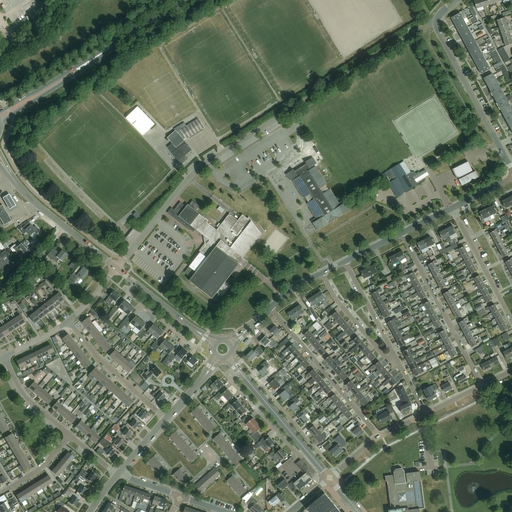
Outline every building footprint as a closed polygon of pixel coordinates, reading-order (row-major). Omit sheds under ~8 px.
[(476,9),(483,7),(480,0),(477,0),(476,0),(474,0),(476,9)] [(473,17),(475,16),(477,15),(472,6),(462,11),(466,18),(470,16),(469,14),(471,13),(473,17)] [(464,19),(466,18),(462,11),(460,12),(460,13),(451,18),(455,25),(464,20),(464,19)] [(499,27),(506,24),(505,21),(506,20),(505,17),(497,20),(499,27)] [(458,32),(468,27),(464,20),(455,25),(458,32)] [(501,33),(508,31),(507,27),(509,27),(508,24),(506,24),(499,27),(495,29),(496,31),(500,30),(501,33)] [(462,39),(471,34),(468,27),(458,32),(462,39)] [(503,40),(510,37),(509,33),(511,33),(510,30),(508,31),(501,33),(503,40)] [(466,46),(475,41),(471,34),(462,39),(466,46)] [(503,40),(505,46),(511,43),(511,41),(511,40),(511,39),(511,36),(511,37),(510,37),(503,40)] [(470,53),(479,48),(475,41),(466,46),(470,53)] [(498,50),(500,55),(506,52),(503,47),(498,50)] [(473,60),(482,55),(479,48),(470,53),(473,60)] [(477,67),(486,62),(482,55),(473,60),(477,67)] [(486,62),(477,67),(481,74),(490,69),(486,62)] [(487,86),(496,81),(492,74),(483,79),(487,86)] [(491,93),(500,88),(496,81),(487,86),(491,93)] [(494,100),(503,95),(500,88),(491,93),(494,100)] [(498,107),(507,102),(511,99),(511,97),(510,95),(507,97),(507,98),(506,99),(503,95),(494,100),(498,107)] [(502,114),(511,109),(507,102),(498,107),(502,114)] [(125,118),(142,135),(154,124),(137,106),(125,118)] [(505,121),(511,117),(511,110),(511,109),(502,114),(505,121)] [(185,138),(186,139),(203,129),(198,120),(186,128),(183,124),(173,130),(174,131),(166,138),(166,139),(167,141),(169,140),(172,143),(167,147),(178,161),(192,150),(184,141),(184,140),(185,138)] [(308,206),(316,218),(312,220),(314,223),(312,223),(317,231),(323,227),(328,223),(329,224),(332,222),(338,218),(338,217),(343,214),(349,210),(345,203),(344,203),(343,201),(338,204),(329,189),(328,190),(325,185),(326,184),(315,167),(314,166),(316,164),(312,158),(305,163),(306,164),(294,172),(293,170),(286,175),(289,181),(292,180),(293,181),(292,181),(303,199),(305,198),(309,205),(308,206)] [(472,173),(467,162),(451,170),(456,179),(458,178),(459,179),(457,180),(458,180),(461,186),(477,178),(474,172),(475,172),(475,171),(472,173)] [(394,174),(406,192),(414,187),(418,184),(417,182),(429,175),(425,169),(420,173),(419,172),(416,174),(415,173),(412,172),(407,175),(400,164),(389,170),(385,173),(387,176),(391,174),(392,175),(394,174)] [(397,197),(406,192),(394,174),(392,175),(391,174),(387,176),(390,182),(388,183),(397,197)] [(16,204),(10,192),(2,196),(9,208),(16,204)] [(506,208),(511,204),(511,203),(509,197),(502,201),(504,204),(506,208)] [(187,204),(194,210),(198,205),(191,200),(187,204)] [(208,221),(187,204),(186,206),(180,202),(174,210),(171,208),(167,213),(190,230),(192,227),(205,237),(205,242),(191,260),(193,262),(184,273),(191,279),(189,281),(212,298),(217,293),(222,297),(231,286),(226,281),(239,264),(255,277),(260,270),(243,257),(261,234),(251,221),(242,215),(238,220),(229,214),(217,230),(207,222),(208,221)] [(0,219),(3,225),(11,220),(2,205),(0,205),(0,219)] [(490,216),(496,212),(495,208),(493,205),(486,209),(490,216)] [(483,219),(490,216),(486,209),(479,212),(481,216),(481,215),(483,219)] [(36,234),(40,231),(35,226),(34,227),(29,222),(22,227),(21,226),(18,229),(23,234),(26,232),(30,236),(34,231),(36,234)] [(446,229),(449,236),(456,233),(454,229),(455,229),(453,226),(446,229)] [(495,230),(490,233),(494,239),(499,236),(499,235),(497,232),(500,230),(498,228),(495,229),(495,230)] [(449,236),(446,229),(439,233),(441,236),(443,239),(446,238),(448,241),(448,240),(451,246),(452,246),(454,245),(452,241),(451,240),(449,236)] [(500,238),(503,236),(502,234),(499,235),(499,236),(494,239),(497,245),(502,242),(500,238)] [(427,247),(434,244),(432,240),(433,240),(431,237),(424,240),(427,247)] [(421,250),(427,247),(424,240),(417,243),(419,247),(421,250)] [(502,242),(497,245),(500,251),(505,248),(503,244),(506,242),(505,240),(502,242)] [(10,248),(10,249),(13,253),(14,253),(16,251),(20,256),(29,249),(30,250),(33,247),(27,241),(22,245),(21,244),(17,247),(15,245),(14,244),(10,248)] [(459,248),(456,250),(457,252),(460,251),(462,255),(467,252),(464,246),(459,249),(459,248)] [(505,248),(500,251),(503,257),(509,254),(506,250),(509,248),(508,246),(505,248)] [(62,261),(68,254),(62,249),(59,252),(53,248),(47,255),(56,262),(59,259),(62,261)] [(8,270),(13,266),(9,262),(13,259),(5,250),(0,254),(0,261),(1,263),(0,264),(0,268),(1,268),(5,274),(9,272),(8,270)] [(401,260),(406,258),(402,251),(396,254),(399,261),(400,264),(402,263),(402,261),(401,262),(401,260)] [(462,255),(459,256),(460,258),(463,257),(465,261),(471,258),(467,252),(462,255)] [(392,264),(399,261),(396,254),(389,257),(392,264)] [(465,261),(462,262),(463,265),(466,263),(468,267),(469,267),(474,264),(471,258),(465,261)] [(437,268),(437,267),(435,264),(438,262),(439,261),(438,259),(433,261),(434,262),(428,265),(432,271),(437,268)] [(468,267),(465,268),(467,271),(470,269),(472,274),(477,271),(474,264),(469,267),(468,267)] [(371,275),(378,272),(374,265),(368,268),(371,275)] [(437,268),(432,271),(435,277),(440,274),(438,270),(441,268),(440,266),(437,267),(437,268)] [(81,282),(89,272),(83,267),(77,274),(74,271),(67,280),(73,285),(76,281),(78,282),(79,281),(81,282)] [(364,279),(371,275),(368,268),(361,272),(364,279)] [(409,274),(405,276),(407,278),(410,277),(412,280),(412,281),(417,278),(414,272),(409,275),(409,274)] [(441,276),(444,274),(443,272),(440,274),(435,277),(438,283),(443,280),(441,276)] [(474,277),(471,279),(472,281),(475,280),(477,284),(478,284),(483,281),(480,275),(474,278),(474,277)] [(412,280),(409,282),(410,284),(413,283),(415,286),(415,287),(420,284),(417,278),(412,281),(412,280)] [(443,280),(438,283),(441,289),(447,286),(444,282),(447,280),(446,278),(443,280)] [(44,281),(39,285),(40,286),(36,290),(37,292),(47,285),(44,281)] [(477,284),(474,285),(476,287),(479,286),(480,290),(481,290),(486,287),(483,281),(478,284),(477,284)] [(415,286),(412,288),(413,290),(416,289),(418,293),(423,290),(420,284),(415,287),(415,286)] [(59,304),(64,300),(59,292),(56,287),(54,289),(57,293),(54,296),(53,296),(59,304)] [(480,290),(478,291),(479,294),(482,292),(484,296),(489,293),(486,287),(481,290),(480,290)] [(381,297),(381,296),(378,293),(382,291),(381,288),(377,290),(377,291),(372,294),(376,300),(381,297)] [(449,291),(444,294),(447,300),(452,297),(452,296),(450,293),(453,291),(452,289),(448,290),(449,291)] [(418,293),(415,294),(416,297),(419,295),(422,299),(427,296),(423,290),(418,293)] [(53,296),(54,296),(51,291),(49,293),(53,297),(49,300),(48,300),(55,308),(59,304),(53,296)] [(113,305),(111,303),(114,300),(116,301),(120,296),(113,291),(109,296),(110,296),(105,301),(105,302),(110,305),(112,307),(113,305)] [(321,291),(315,295),(319,302),(325,298),(323,295),(321,291)] [(484,296),(481,297),(482,300),(485,298),(487,302),(493,300),(489,293),(484,296)] [(48,301),(44,303),(44,304),(50,312),(55,308),(48,300),(49,300),(46,295),(44,297),(48,301)] [(315,295),(308,300),(311,303),(313,306),(316,304),(318,307),(319,307),(321,305),(319,302),(315,295)] [(384,303),(384,302),(382,299),(385,297),(384,295),(381,296),(381,297),(376,300),(379,306),(384,303)] [(452,297),(447,300),(450,306),(455,303),(453,299),(456,297),(455,295),(452,296),(452,297)] [(44,304),(44,303),(41,299),(39,301),(43,305),(40,307),(39,308),(45,315),(50,312),(44,304)] [(379,306),(382,312),(387,309),(387,308),(385,305),(389,303),(391,302),(390,299),(384,302),(384,303),(379,306)] [(124,311),(130,304),(125,300),(119,307),(124,311)] [(424,303),(421,305),(422,307),(425,305),(427,309),(427,310),(432,307),(429,301),(424,304),(424,303)] [(455,303),(450,306),(453,312),(459,309),(458,309),(456,305),(459,303),(458,301),(455,303)] [(39,308),(40,307),(36,303),(34,305),(38,309),(35,311),(34,312),(40,319),(45,315),(39,308)] [(129,315),(134,308),(130,304),(124,311),(129,315)] [(490,306),(486,308),(488,310),(491,309),(493,313),(498,310),(495,304),(490,307),(490,306)] [(294,309),(298,316),(304,312),(302,309),(303,309),(300,305),(294,309)] [(311,306),(308,308),(316,320),(319,318),(311,306)] [(34,312),(35,311),(31,307),(30,308),(33,313),(29,316),(35,323),(40,319),(34,312)] [(115,307),(113,310),(107,317),(110,319),(118,309),(115,307)] [(388,311),(392,309),(391,307),(387,308),(387,309),(382,312),(385,318),(391,316),(388,311)] [(427,309),(424,311),(425,313),(428,312),(430,315),(430,316),(436,313),(432,307),(427,310),(427,309)] [(459,309),(453,312),(457,318),(462,316),(460,311),(463,309),(461,307),(458,309),(459,309)] [(295,318),(298,316),(294,309),(287,314),(290,317),(292,319),(291,320),(294,323),(297,321),(295,318)] [(15,318),(20,326),(25,322),(20,315),(21,314),(18,310),(16,311),(19,315),(16,318),(15,318)] [(493,313),(490,314),(491,317),(494,315),(496,319),(501,316),(498,310),(493,313)] [(336,321),(341,317),(336,311),(331,315),(328,318),(330,320),(333,317),(336,320),(336,321)] [(15,318),(16,318),(13,313),(11,314),(14,319),(10,321),(10,322),(15,329),(20,326),(15,318)] [(430,315),(427,317),(428,319),(431,318),(433,322),(434,322),(439,319),(436,313),(430,316),(430,315)] [(135,327),(141,320),(136,316),(132,320),(130,319),(125,325),(127,327),(130,323),(135,327)] [(496,319),(493,320),(494,323),(497,321),(499,325),(505,322),(501,316),(496,319)] [(5,324),(2,320),(0,317),(0,321),(3,326),(0,327),(0,329),(4,336),(10,333),(4,325),(5,324)] [(10,322),(10,321),(7,317),(6,318),(9,322),(5,324),(4,325),(10,333),(15,329),(10,322)] [(88,317),(81,322),(85,328),(92,322),(88,317)] [(120,331),(125,325),(130,319),(127,317),(118,329),(120,331)] [(341,326),(345,322),(341,317),(336,321),(336,320),(332,323),(334,325),(337,322),(340,325),(341,326)] [(396,326),(396,325),(399,323),(396,317),(392,319),(393,320),(388,322),(391,329),(396,326)] [(464,320),(459,323),(462,329),(467,326),(465,322),(468,320),(467,318),(464,320)] [(433,322),(430,323),(431,325),(434,324),(437,328),(442,326),(439,319),(434,322),(433,322)] [(139,337),(144,331),(142,328),(146,324),(141,320),(135,327),(140,331),(136,335),(139,337)] [(92,322),(85,328),(89,332),(96,327),(92,322)] [(313,325),(317,331),(322,327),(317,322),(313,325)] [(345,331),(350,327),(345,322),(341,326),(340,325),(337,328),(339,330),(342,327),(345,331)] [(499,325),(496,326),(497,329),(500,327),(503,332),(508,329),(505,322),(499,325)] [(399,332),(399,331),(397,328),(401,326),(399,323),(396,325),(396,326),(391,329),(394,335),(399,332)] [(153,335),(158,328),(154,324),(146,332),(147,332),(146,333),(148,335),(150,333),(153,335)] [(467,326),(462,329),(465,335),(471,332),(470,332),(468,328),(472,326),(470,324),(467,326)] [(276,336),(281,331),(279,328),(278,329),(274,325),(269,331),(276,336)] [(96,327),(89,332),(93,337),(100,332),(96,327)] [(354,333),(350,327),(345,331),(335,338),(338,341),(347,333),(349,336),(354,333)] [(403,338),(402,337),(401,334),(409,329),(408,327),(399,331),(399,332),(394,335),(398,341),(403,338)] [(153,335),(154,336),(158,339),(164,332),(158,328),(153,335)] [(439,332),(436,334),(437,336),(440,335),(442,338),(442,339),(448,336),(445,330),(439,333),(439,332)] [(472,334),(475,333),(473,330),(470,332),(471,332),(465,335),(469,341),(474,338),(472,334)] [(314,336),(317,334),(315,332),(312,334),(309,331),(304,334),(308,340),(313,336),(314,336)] [(100,332),(93,337),(97,342),(104,337),(100,332)] [(507,332),(502,335),(505,341),(510,338),(507,332)] [(68,334),(61,339),(65,344),(72,339),(68,334)] [(404,341),(410,338),(408,334),(406,335),(402,337),(403,338),(398,341),(401,347),(406,344),(404,341)] [(269,339),(266,336),(265,336),(260,342),(265,347),(269,342),(274,346),(277,343),(271,337),(269,339)] [(316,340),(314,336),(313,336),(308,340),(313,345),(318,341),(318,342),(321,339),(319,337),(316,340)] [(358,346),(362,342),(357,336),(353,340),(352,340),(349,342),(351,345),(354,342),(357,345),(358,346)] [(442,338),(439,340),(440,342),(443,341),(445,345),(446,345),(451,342),(448,336),(442,339),(442,338)] [(474,338),(469,341),(472,347),(477,345),(475,340),(479,338),(478,336),(474,338)] [(104,337),(97,342),(101,347),(108,342),(104,337)] [(280,346),(281,347),(289,340),(287,337),(278,345),(280,346)] [(497,338),(492,340),(491,341),(494,346),(500,344),(497,338)] [(72,339),(65,344),(69,349),(76,344),(72,339)] [(164,351),(170,344),(165,339),(161,344),(159,342),(153,349),(156,351),(158,348),(160,350),(162,349),(164,351)] [(321,345),(318,342),(318,341),(313,345),(317,350),(322,346),(322,347),(325,344),(324,342),(321,345)] [(108,342),(101,347),(105,352),(112,347),(108,342)] [(362,351),(366,347),(362,342),(358,346),(357,345),(350,351),(351,353),(359,347),(361,350),(362,351)] [(445,345),(442,346),(444,348),(447,347),(449,351),(454,348),(451,342),(446,345),(445,345)] [(50,344),(44,347),(48,354),(54,352),(50,344)] [(76,344),(69,349),(73,354),(79,349),(76,344)] [(168,361),(173,354),(171,352),(175,347),(170,344),(164,351),(169,354),(165,359),(168,361)] [(288,348),(285,350),(282,353),(284,355),(290,350),(292,353),(297,349),(292,344),(288,348)] [(258,357),(261,354),(265,351),(259,346),(254,351),(252,350),(246,356),(251,361),(256,355),(258,357)] [(324,349),(322,347),(322,346),(317,350),(322,356),(326,352),(327,352),(330,350),(328,347),(327,348),(326,347),(324,349)] [(412,355),(411,354),(409,350),(413,348),(412,346),(408,348),(403,351),(407,358),(412,355)] [(44,347),(39,350),(42,357),(48,354),(44,347)] [(183,347),(177,354),(184,360),(187,356),(185,354),(188,351),(183,347)] [(366,356),(371,352),(366,347),(362,351),(361,350),(358,353),(360,355),(363,352),(366,355),(366,356)] [(449,351),(446,352),(447,355),(450,353),(452,357),(457,355),(454,348),(449,351)] [(79,349),(73,354),(77,359),(83,354),(79,349)] [(296,358),(301,354),(297,349),(292,353),(287,358),(288,360),(294,355),(296,358)] [(39,350),(33,352),(36,360),(42,357),(39,350)] [(115,350),(110,356),(114,360),(120,354),(115,350)] [(33,352),(27,355),(30,362),(36,360),(33,352)] [(371,361),(375,357),(371,352),(366,356),(366,355),(363,358),(365,360),(368,358),(371,361)] [(415,361),(415,360),(413,356),(416,354),(415,352),(411,354),(412,355),(407,358),(410,364),(415,361)] [(83,354),(77,359),(81,364),(87,359),(83,354)] [(120,354),(114,360),(119,364),(124,358),(120,354)] [(170,363),(176,356),(173,354),(168,361),(170,363)] [(301,363),(305,359),(301,354),(296,358),(295,359),(291,363),(293,365),(298,360),(301,363)] [(27,355),(21,358),(25,365),(30,362),(27,355)] [(333,359),(332,358),(330,355),(325,359),(330,365),(334,361),(335,361),(338,359),(336,357),(333,359)] [(187,356),(184,360),(183,361),(186,363),(188,361),(194,366),(198,360),(193,356),(190,358),(187,356)] [(489,356),(487,357),(492,367),(500,363),(497,357),(491,360),(489,356)] [(429,360),(433,368),(438,366),(434,357),(429,360)] [(492,367),(487,357),(485,358),(487,362),(481,365),(484,371),(492,367)] [(21,358),(15,361),(19,368),(25,365),(21,358)] [(124,358),(119,364),(124,369),(129,362),(124,358)] [(418,367),(418,366),(416,362),(420,361),(418,358),(415,360),(415,361),(410,364),(413,370),(418,367)] [(87,359),(81,364),(85,368),(91,363),(87,359)] [(301,363),(296,367),(295,368),(297,370),(302,365),(305,368),(310,364),(305,359),(301,363)] [(266,369),(270,366),(266,361),(261,365),(263,368),(259,371),(263,377),(269,372),(266,369)] [(337,364),(335,361),(334,361),(330,365),(334,370),(339,366),(339,367),(342,364),(340,362),(337,364)] [(379,371),(383,367),(379,361),(374,365),(371,368),(372,370),(376,367),(378,370),(379,371)] [(129,362),(124,369),(129,373),(134,366),(129,362)] [(418,367),(413,370),(416,376),(424,372),(424,371),(427,370),(423,363),(418,366),(418,367)] [(157,377),(162,372),(156,366),(151,371),(150,372),(148,370),(145,373),(144,372),(141,375),(146,380),(153,373),(157,377)] [(342,370),(339,367),(339,366),(334,370),(338,375),(343,371),(344,372),(347,369),(345,367),(342,370)] [(465,375),(467,374),(463,366),(458,369),(461,373),(456,376),(458,380),(460,384),(468,380),(465,375)] [(94,367),(89,373),(94,377),(99,372),(94,367)] [(371,377),(369,378),(372,381),(371,382),(372,384),(375,382),(373,380),(378,376),(380,378),(383,375),(383,376),(388,372),(383,367),(379,371),(378,370),(375,373),(371,377)] [(314,378),(318,374),(314,369),(306,376),(308,378),(311,375),(313,377),(314,378)] [(346,375),(344,372),(343,371),(338,375),(343,381),(348,377),(351,374),(349,372),(346,375)] [(99,372),(94,377),(99,382),(104,376),(99,372)] [(388,381),(392,377),(388,372),(383,376),(383,375),(380,378),(381,380),(384,377),(387,381),(388,381)] [(274,379),(269,383),(275,390),(281,385),(276,380),(280,377),(277,373),(272,377),(274,379)] [(323,379),(318,374),(314,378),(313,377),(308,382),(311,385),(316,381),(318,383),(321,381),(323,379)] [(104,376),(99,382),(104,386),(109,380),(104,376)] [(442,386),(445,392),(452,388),(450,384),(453,382),(450,376),(444,379),(446,384),(442,386)] [(397,382),(392,377),(388,381),(387,381),(384,383),(382,385),(384,387),(386,385),(389,383),(392,386),(397,382)] [(218,379),(210,386),(213,389),(215,391),(218,388),(219,389),(224,384),(218,379)] [(323,379),(321,381),(318,383),(314,386),(317,389),(320,386),(322,388),(323,389),(326,385),(327,385),(323,379)] [(109,380),(104,386),(108,390),(113,384),(109,380)] [(356,386),(359,384),(357,382),(354,384),(351,380),(346,384),(351,390),(355,386),(356,386)] [(33,381),(28,387),(33,392),(38,385),(33,381)] [(424,390),(426,395),(429,401),(437,397),(434,391),(439,388),(436,383),(424,390)] [(113,384),(108,390),(113,394),(118,388),(113,384)] [(38,385),(33,392),(38,396),(43,389),(38,385)] [(284,402),(291,396),(287,391),(290,389),(287,385),(281,389),(283,391),(279,395),(284,402)] [(327,385),(326,385),(323,389),(322,388),(319,391),(321,393),(324,390),(327,394),(332,390),(327,385)] [(359,389),(356,386),(355,386),(351,390),(355,395),(360,391),(360,392),(363,389),(362,387),(359,389)] [(65,392),(68,388),(66,387),(63,390),(59,395),(62,397),(66,393),(65,392)] [(402,413),(412,409),(410,405),(411,405),(406,393),(406,394),(403,387),(397,389),(403,405),(399,406),(402,413)] [(118,388),(113,394),(118,398),(123,392),(118,388)] [(161,402),(166,396),(161,392),(162,390),(160,388),(156,392),(158,395),(156,398),(161,402)] [(312,388),(307,393),(310,396),(315,392),(312,388)] [(43,389),(38,396),(43,400),(48,394),(43,389)] [(214,400),(216,398),(218,400),(220,398),(225,403),(228,400),(234,395),(228,389),(223,393),(221,391),(212,399),(214,400)] [(365,397),(368,394),(363,389),(360,392),(360,391),(355,395),(360,400),(364,396),(365,397)] [(123,392),(118,398),(123,402),(128,396),(123,392)] [(48,394),(43,400),(47,404),(53,398),(48,394)] [(330,397),(327,400),(329,402),(332,399),(334,403),(335,403),(339,399),(335,394),(330,398),(330,397)] [(364,396),(360,400),(364,405),(369,402),(372,399),(368,394),(365,397),(364,396)] [(128,396),(123,402),(127,406),(133,401),(128,396)] [(294,413),(300,408),(296,404),(301,399),(299,397),(297,398),(296,397),(291,401),(293,403),(289,407),(294,413)] [(242,405),(237,400),(236,401),(234,399),(224,409),(226,411),(232,405),(233,407),(236,410),(242,405)] [(339,408),(344,404),(339,399),(335,403),(334,403),(329,407),(331,409),(336,404),(339,408)] [(56,411),(61,405),(63,402),(61,401),(59,403),(57,401),(51,407),(56,411)] [(83,414),(88,407),(85,404),(80,411),(83,414)] [(344,413),(348,410),(344,404),(339,408),(336,410),(335,411),(337,413),(341,410),(343,413),(344,413)] [(390,413),(395,411),(391,404),(387,406),(384,407),(385,408),(387,407),(389,410),(377,416),(381,424),(392,418),(390,413)] [(61,415),(66,409),(61,405),(56,411),(61,415)] [(236,410),(239,413),(241,416),(247,411),(242,405),(236,410)] [(198,407),(191,412),(196,417),(202,412),(198,407)] [(139,408),(133,415),(136,418),(138,416),(142,420),(147,414),(142,410),(139,408)] [(309,420),(305,416),(309,412),(306,408),(301,412),(303,415),(299,418),(304,425),(309,420)] [(66,409),(61,415),(66,419),(71,413),(66,409)] [(343,413),(340,416),(342,418),(345,415),(348,419),(353,415),(348,410),(344,413),(343,413)] [(202,412),(196,417),(200,423),(206,417),(202,412)] [(71,413),(66,419),(71,423),(76,417),(71,413)] [(132,414),(129,418),(132,421),(129,424),(134,429),(139,423),(135,419),(136,418),(133,415),(132,414)] [(250,429),(257,423),(253,418),(250,420),(246,416),(240,421),(245,427),(247,425),(250,429)] [(206,417),(200,423),(204,428),(211,422),(206,417)] [(80,420),(75,426),(80,431),(85,424),(80,420)] [(211,422),(204,428),(209,433),(215,427),(211,422)] [(358,437),(364,432),(359,426),(361,425),(359,422),(350,430),(352,432),(353,432),(358,437)] [(6,423),(0,426),(0,428),(2,433),(9,429),(6,423)] [(250,436),(255,441),(256,442),(262,437),(257,432),(262,427),(257,423),(250,429),(254,433),(250,436)] [(85,424),(80,431),(85,435),(90,428),(85,424)] [(127,437),(131,432),(126,428),(127,427),(124,424),(121,428),(124,430),(122,433),(123,434),(127,437)] [(122,433),(119,430),(120,429),(115,425),(112,428),(117,432),(121,436),(123,434),(122,433)] [(314,425),(308,430),(314,437),(323,429),(321,427),(318,430),(314,425)] [(90,428),(85,435),(90,439),(95,433),(90,428)] [(323,429),(314,437),(320,443),(325,439),(327,437),(326,436),(327,435),(323,429)] [(176,431),(169,437),(174,442),(180,436),(176,431)] [(119,438),(121,436),(117,432),(113,436),(117,439),(114,443),(119,447),(123,441),(119,438)] [(12,433),(5,437),(8,443),(15,439),(12,433)] [(95,433),(90,439),(94,443),(100,437),(95,433)] [(220,433),(213,439),(218,444),(224,439),(220,433)] [(341,448),(347,443),(340,434),(334,439),(338,444),(333,448),(329,444),(324,448),(326,450),(328,449),(333,455),(335,457),(343,450),(341,448)] [(180,436),(174,442),(178,447),(185,441),(180,436)] [(109,442),(104,438),(104,437),(99,443),(105,448),(106,446),(109,449),(106,452),(110,456),(115,451),(111,447),(113,445),(109,442)] [(262,439),(253,446),(251,449),(252,451),(255,448),(255,449),(258,448),(261,445),(264,449),(268,445),(270,448),(275,443),(270,437),(265,441),(262,439)] [(15,439),(8,443),(12,448),(19,444),(15,439)] [(224,439),(218,444),(222,449),(229,444),(224,439)] [(185,441),(178,447),(183,452),(189,447),(185,441)] [(19,444),(12,448),(15,454),(22,450),(19,444)] [(229,444),(222,449),(227,455),(233,449),(229,444)] [(189,447),(183,452),(187,457),(194,452),(189,447)] [(281,460),(287,455),(282,448),(277,452),(275,450),(268,456),(269,458),(271,456),(276,461),(279,458),(281,460)] [(233,449),(227,455),(231,460),(237,454),(233,449)] [(22,450),(15,454),(18,459),(25,455),(22,450)] [(68,452),(64,456),(70,462),(74,457),(68,452)] [(194,452),(187,457),(192,463),(198,457),(194,452)] [(237,454),(231,460),(235,465),(242,459),(237,454)] [(25,455),(18,459),(21,465),(28,461),(25,455)] [(64,456),(60,461),(66,467),(70,462),(64,456)] [(146,463),(147,462),(152,467),(158,461),(154,456),(150,459),(148,457),(144,461),(146,463)] [(310,477),(313,474),(301,459),(296,464),(304,474),(295,482),(294,480),(289,484),(285,479),(277,485),(280,488),(281,488),(283,490),(287,486),(291,491),(296,487),(299,490),(312,479),(310,477)] [(28,461),(21,465),(24,470),(31,466),(28,461)] [(60,461),(56,466),(62,471),(66,467),(60,461)] [(158,461),(152,467),(156,472),(163,466),(158,461)] [(56,466),(52,471),(58,476),(62,471),(56,466)] [(163,466),(156,472),(161,477),(167,471),(163,466)] [(215,468),(210,472),(215,479),(220,474),(215,468)] [(84,480),(85,479),(88,481),(89,480),(91,482),(97,475),(92,472),(90,475),(82,469),(77,476),(84,480)] [(180,469),(173,474),(178,479),(184,474),(180,469)] [(404,475),(403,471),(401,469),(396,470),(394,472),(395,476),(393,476),(393,475),(385,476),(386,482),(387,482),(388,488),(391,509),(388,510),(388,511),(420,511),(420,508),(424,508),(419,471),(406,473),(406,474),(404,475)] [(210,472),(205,477),(210,483),(215,479),(210,472)] [(184,474),(178,479),(182,485),(189,479),(184,474)] [(49,475),(43,478),(48,485),(53,482),(49,475)] [(233,476),(227,481),(231,486),(237,481),(233,476)] [(83,495),(87,488),(83,486),(85,483),(77,477),(75,479),(78,481),(76,484),(80,487),(77,491),(83,495)] [(205,477),(200,481),(205,488),(210,483),(205,477)] [(43,478),(38,482),(42,489),(48,485),(43,478)] [(200,481),(195,486),(200,492),(205,488),(200,481)] [(237,481),(231,486),(236,491),(242,486),(237,481)] [(38,482),(32,485),(37,492),(42,489),(38,482)] [(32,485),(27,488),(31,495),(37,492),(32,485)] [(129,493),(131,488),(125,485),(124,488),(122,487),(121,491),(122,491),(119,500),(122,501),(124,495),(125,492),(129,493)] [(242,486),(236,491),(240,496),(246,491),(242,486)] [(27,488),(22,492),(26,499),(31,495),(27,488)] [(136,496),(138,490),(131,488),(129,493),(127,497),(130,498),(131,494),(135,496),(136,496)] [(68,489),(65,494),(72,499),(70,503),(75,506),(79,500),(75,497),(76,494),(68,489)] [(143,498),(145,492),(138,490),(136,496),(135,496),(134,499),(136,500),(138,496),(142,498),(143,498)] [(242,499),(249,504),(252,507),(250,509),(253,511),(264,511),(265,511),(256,504),(258,502),(251,496),(253,494),(250,491),(243,497),(242,499)] [(22,492),(16,495),(20,502),(26,499),(22,492)] [(149,500),(151,495),(145,492),(143,498),(142,498),(140,502),(143,503),(144,499),(149,500)] [(279,493),(276,495),(268,502),(271,505),(272,504),(274,506),(280,501),(282,503),(285,500),(279,493)] [(309,511),(345,511),(343,511),(340,511),(325,493),(307,508),(309,511)] [(159,505),(162,498),(156,496),(152,506),(155,506),(155,504),(158,505),(159,505)] [(156,509),(155,511),(164,511),(159,510),(160,506),(165,508),(168,500),(162,498),(159,505),(158,505),(156,509)] [(6,501),(0,504),(0,511),(3,511),(10,508),(9,506),(6,501)] [(60,507),(57,511),(68,511),(69,511),(63,507),(65,504),(61,501),(58,505),(60,507)] [(116,506),(110,502),(106,507),(111,511),(116,511),(116,510),(114,509),(116,506)]
